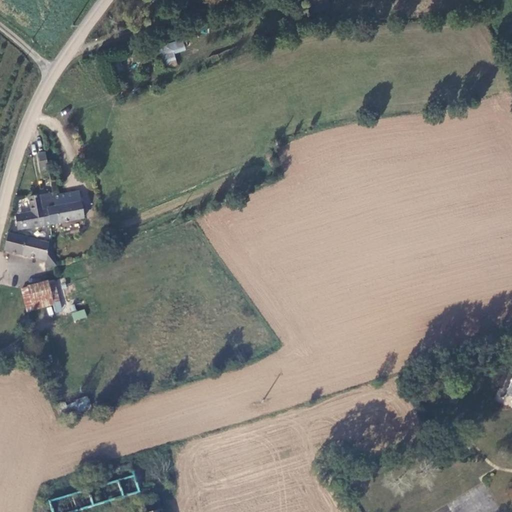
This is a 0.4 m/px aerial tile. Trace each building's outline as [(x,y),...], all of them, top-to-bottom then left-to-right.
[(307,0),(310,13),(330,9),(328,0),(307,0)] [(176,65),(175,52),(184,51),(184,41),(159,43),(161,67),(176,65)] [(45,153),(39,155),(42,170),(48,169),(45,153)] [(79,192),(53,197),(55,207),(47,208),(50,225),(84,219),(79,192)] [(26,214),(17,216),(20,230),(50,225),(47,208),(55,207),(53,197),(53,194),(29,199),(32,214),(27,217),(26,214)] [(51,245),(8,234),(4,252),(46,262),(44,267),(57,267),(51,245)] [(48,282),(27,287),(33,310),(54,305),(48,282)] [(72,312),(73,320),(86,318),(85,310),(72,312)] [(80,492),(48,501),(51,511),(76,511),(140,493),(131,464),(76,481),(80,492)] [(137,504),(139,511),(154,511),(160,510),(157,499),(137,504)]
